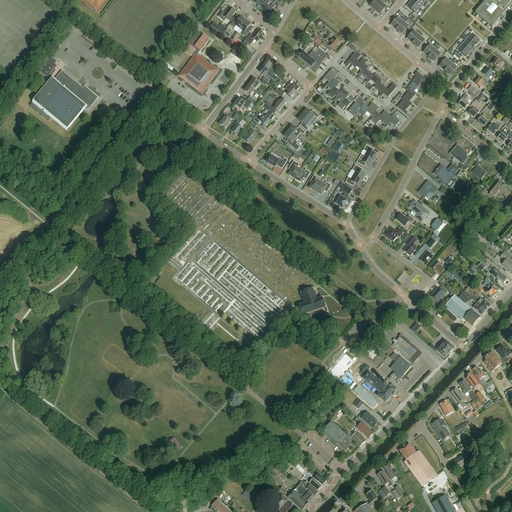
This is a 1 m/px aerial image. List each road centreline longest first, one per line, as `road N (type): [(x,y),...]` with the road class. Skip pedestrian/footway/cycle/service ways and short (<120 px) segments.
road 1 (track): [(149,511),(0,388)]
road 2 (residential): [(202,130),(63,14)]
road 3 (tertiary): [(341,470),(463,347)]
road 4 (residential): [(440,81),(398,132),(346,223)]
road 5 (track): [(156,94),(52,229)]
road 6 (residential): [(373,237),(441,111)]
road 7 (unclassified): [(420,426),(511,323)]
